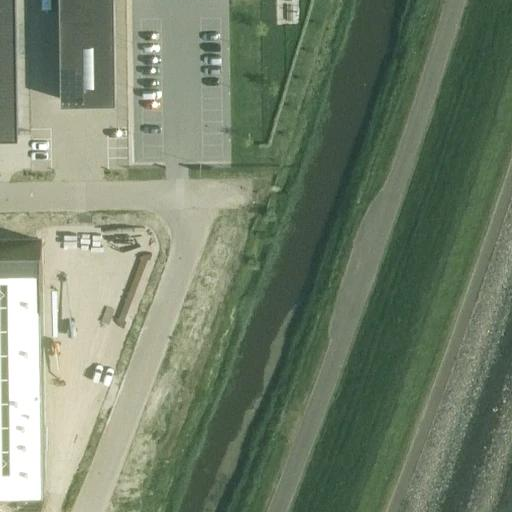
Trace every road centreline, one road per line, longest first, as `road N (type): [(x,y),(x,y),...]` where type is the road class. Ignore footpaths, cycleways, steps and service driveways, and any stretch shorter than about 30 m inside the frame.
road 1 (unclassified): [(275,511),(454,0)]
road 2 (unclassified): [(188,196),(188,242),(78,511)]
road 3 (unclassified): [(0,199),(188,196)]
